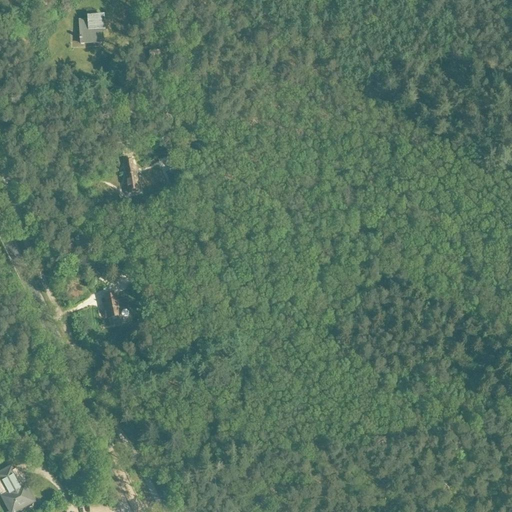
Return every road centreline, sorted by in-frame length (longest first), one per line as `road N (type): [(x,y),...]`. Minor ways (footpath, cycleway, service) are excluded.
road 1 (secondary): [(137,511),(0,224)]
road 2 (track): [(0,131),(66,129),(191,148)]
